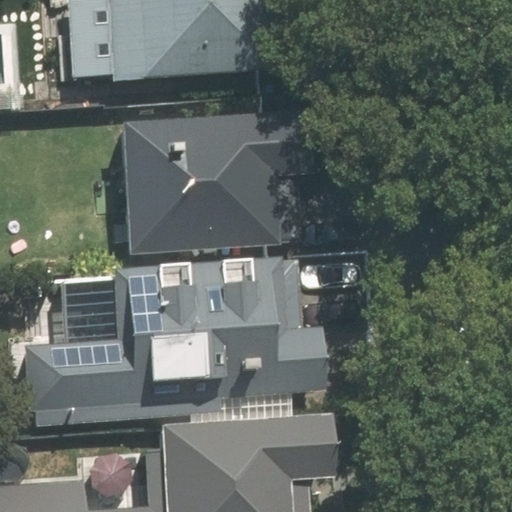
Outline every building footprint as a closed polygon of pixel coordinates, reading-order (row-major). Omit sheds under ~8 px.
[(38,0),(39,47),(61,46),(62,87),(266,85),(265,0),(38,0)] [(303,175),(300,106),(103,115),(106,192),(121,191),(124,259),(291,252),(288,175),(303,175)] [(17,335),(20,426),(283,418),(282,395),(317,394),(315,332),(291,333),(289,266),(37,274),(39,335),(17,335)] [(150,452),(151,511),(307,511),(307,483),(323,483),(321,423),(149,428),(150,452)] [(151,511),(150,452),(75,455),(75,482),(0,484),(0,511),(151,511)]
